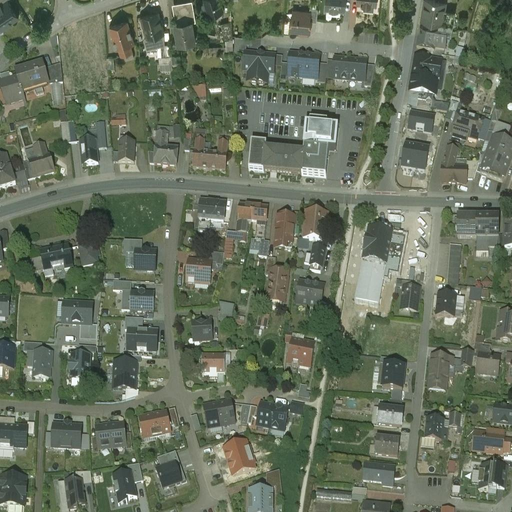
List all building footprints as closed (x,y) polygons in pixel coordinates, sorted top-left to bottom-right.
[(7,0),(6,0),(0,4),(0,29),(19,17),(7,0)] [(219,0),(204,0),(209,15),(223,11),(219,0)] [(326,0),(326,8),(344,10),(344,0),(326,0)] [(445,2),(436,0),(424,0),(421,19),(442,22),(445,2)] [(186,4),(175,6),(177,13),(175,14),(177,23),(174,23),(178,44),(195,41),(192,20),(194,20),(191,2),(185,3),(186,4)] [(375,5),(362,4),(362,8),(362,11),(374,13),(375,5)] [(318,8),(310,8),(309,12),(311,12),(311,21),(317,22),(318,8)] [(309,12),(293,10),(292,19),(291,18),(290,30),(309,32),(311,21),(311,12),(309,12)] [(158,12),(141,16),(147,37),(144,38),(147,47),(157,47),(157,45),(162,45),(162,43),(163,43),(161,36),(164,35),(163,33),(164,33),(158,12)] [(231,20),(221,24),(226,40),(232,38),(231,20)] [(127,21),(110,26),(116,48),(118,47),(121,55),(132,52),(130,44),(134,42),(127,21)] [(438,28),(421,25),(416,49),(434,52),(434,50),(437,34),(438,28)] [(447,36),(437,34),(434,50),(445,51),(447,36)] [(251,37),(242,37),(241,47),(236,46),(236,52),(244,52),(245,47),(250,48),(251,37)] [(162,45),(157,45),(157,47),(158,57),(159,57),(170,56),(169,44),(162,45)] [(275,57),(245,54),(244,73),(247,73),(248,75),(248,83),(267,85),(268,77),(270,75),(274,76),(274,67),(275,58),(275,57)] [(179,55),(172,56),(173,68),(180,67),(179,55)] [(305,57),(290,55),(288,76),(288,78),(303,79),(305,57)] [(170,56),(159,57),(160,76),(173,75),(171,56),(170,56)] [(114,57),(107,57),(108,73),(115,73),(114,57)] [(320,58),(305,57),(303,79),(318,81),(318,77),(319,66),(320,58)] [(283,58),(275,58),(274,67),(282,68),(282,65),(283,58)] [(430,60),(415,58),(412,76),(426,79),(426,81),(428,82),(438,83),(441,62),(430,61),(430,60)] [(351,61),(335,59),(335,63),(333,74),(333,81),(349,82),(351,61)] [(367,63),(351,61),(349,82),(364,84),(365,84),(366,66),(367,63)] [(335,63),(327,63),(327,66),(326,73),(333,74),(335,63)] [(42,65),(16,73),(17,79),(2,84),(8,106),(25,101),(23,93),(49,85),(48,84),(44,71),(42,65)] [(289,66),(282,65),(282,68),(281,75),(288,76),(289,66)] [(61,66),(44,71),(48,84),(63,80),(61,66)] [(327,66),(319,66),(318,77),(326,77),(326,73),(327,66)] [(375,67),(366,66),(365,84),(364,84),(364,88),(371,89),(375,67)] [(426,79),(412,76),(409,93),(419,94),(432,97),(433,90),(427,89),(428,82),(426,81),(426,79)] [(502,92),(505,77),(495,76),(493,90),(502,92)] [(207,100),(207,87),(197,87),(197,100),(207,100)] [(432,97),(419,94),(417,109),(430,112),(432,97)] [(461,108),(450,104),(447,117),(457,120),(459,114),(461,108)] [(459,114),(457,120),(453,134),(477,141),(484,121),(459,114)] [(434,118),(412,115),(409,132),(431,136),(434,118)] [(126,117),(116,117),(116,121),(112,121),(112,128),(126,127),(126,117)] [(511,130),(492,123),(482,155),(487,157),(494,140),(506,144),(511,130)] [(68,124),(61,125),(64,146),(70,146),(68,124)] [(74,124),(68,124),(70,146),(77,145),(74,124)] [(303,150),(304,150),(303,157),(266,153),(264,173),(326,179),(328,152),(336,153),(338,130),(327,129),(309,127),(305,126),(303,150)] [(206,134),(197,133),(196,142),(205,143),(206,134)] [(168,136),(157,135),(156,149),(155,155),(154,167),(177,169),(179,151),(167,150),(168,136)] [(511,146),(506,144),(494,140),(487,157),(481,176),(502,184),(508,169),(511,156),(511,146)] [(96,142),(80,144),(83,168),(98,166),(96,142)] [(205,143),(196,142),(195,153),(194,153),(193,170),(209,172),(211,155),(204,154),(205,143)] [(135,145),(120,144),(119,154),(119,165),(134,166),(135,145)] [(228,145),(219,144),(218,155),(211,155),(209,172),(226,173),(228,156),(227,156),(228,145)] [(267,146),(252,144),(249,172),(264,174),(264,173),(266,153),(266,152),(267,146)] [(44,146),(34,149),(38,160),(30,163),(35,180),(54,174),(49,157),(47,157),(44,146)] [(418,149),(406,147),(402,170),(414,172),(418,149)] [(429,151),(418,149),(414,172),(425,174),(429,151)] [(459,152),(447,149),(442,169),(442,185),(466,186),(466,181),(467,170),(466,170),(454,169),(459,152)] [(7,157),(0,158),(0,190),(16,186),(7,157)] [(30,163),(23,165),(27,182),(35,180),(30,163)] [(478,164),(467,164),(466,170),(467,170),(466,181),(474,181),(479,164),(478,164)] [(225,206),(201,203),(201,208),(200,210),(201,210),(200,219),(199,223),(200,223),(199,234),(210,235),(211,224),(224,225),(225,206)] [(254,208),(240,207),(237,235),(246,236),(247,224),(252,225),(254,208)] [(268,210),(254,208),(252,225),(257,225),(256,233),(266,233),(268,210)] [(328,216),(306,214),(303,241),(311,242),(326,244),(328,216)] [(477,218),(458,218),(457,239),(477,239),(477,218)] [(499,219),(477,218),(477,239),(498,239),(499,239),(499,219)] [(294,220),(278,219),(275,251),(291,252),(294,220)] [(373,232),(369,231),(359,284),(355,302),(379,307),(384,276),(392,235),(373,232)] [(256,233),(255,242),(265,243),(266,233),(256,233)] [(7,234),(0,235),(0,236),(0,235),(0,245),(1,253),(9,252),(7,234)] [(406,238),(392,235),(384,276),(398,279),(406,238)] [(498,239),(477,239),(476,254),(488,254),(488,250),(497,250),(497,249),(498,239)] [(303,241),(299,241),(297,255),(307,255),(307,250),(310,251),(311,242),(303,241)] [(136,253),(141,253),(142,243),(124,242),(123,255),(136,256),(136,253)] [(276,261),(267,260),(270,244),(269,248),(267,260),(264,278),(270,279),(271,273),(274,273),(276,261)] [(94,246),(79,249),(83,269),(98,265),(94,246)] [(269,248),(260,246),(258,259),(267,260),(269,248)] [(461,247),(450,246),(447,286),(458,287),(461,247)] [(69,248),(40,254),(41,260),(23,264),(25,276),(44,272),(45,279),(54,278),(52,271),(64,268),(65,271),(73,269),(69,248)] [(312,252),(309,271),(321,272),(324,254),(312,252)] [(141,253),(136,253),(136,256),(135,273),(155,274),(156,254),(141,253)] [(224,256),(207,254),(206,264),(216,265),(216,267),(223,268),(224,256)] [(206,264),(189,263),(187,284),(210,287),(211,273),(216,273),(216,267),(216,265),(206,264)] [(274,273),(271,273),(270,279),(267,306),(268,309),(275,309),(277,308),(283,309),(288,275),(274,273)] [(122,293),(131,293),(131,284),(113,284),(113,293),(122,294),(122,293)] [(309,286),(300,284),(296,305),(301,306),(301,307),(308,308),(312,286),(309,285),(309,286)] [(316,286),(312,286),(308,308),(316,310),(316,308),(321,309),(324,288),(316,287),(316,286)] [(411,290),(404,289),(404,290),(402,307),(410,308),(410,312),(416,312),(417,301),(416,301),(418,290),(411,290)] [(482,290),(471,289),(469,302),(480,303),(482,290)] [(131,293),(122,293),(122,294),(121,313),(154,315),(154,294),(131,293)] [(456,298),(439,296),(437,317),(453,319),(456,298)] [(9,301),(0,300),(0,318),(8,319),(9,301)] [(96,304),(64,302),(62,325),(95,327),(96,304)] [(219,322),(232,325),(234,315),(221,313),(219,322)] [(511,320),(510,320),(511,315),(504,314),(503,319),(500,319),(498,331),(501,332),(500,342),(511,343),(511,341),(511,340),(511,320)] [(125,333),(128,333),(142,333),(143,321),(125,320),(125,333)] [(211,324),(193,325),(194,342),(202,341),(202,343),(212,343),(211,324)] [(142,333),(128,333),(127,353),(156,354),(157,334),(142,333)] [(303,337),(287,335),(285,345),(291,346),(292,342),(302,343),(303,337)] [(302,343),(292,342),(291,346),(292,346),(290,354),(291,354),(289,366),(292,367),(292,369),(298,370),(298,368),(310,370),(315,346),(302,343)] [(42,346),(24,345),(24,354),(28,355),(28,354),(42,355),(42,346)] [(488,346),(475,345),(473,359),(479,359),(480,356),(487,357),(488,346)] [(0,349),(0,370),(13,372),(15,351),(9,350),(0,349)] [(473,353),(463,352),(461,368),(471,369),(473,353)] [(250,354),(238,353),(235,369),(247,371),(250,354)] [(42,355),(28,354),(28,355),(27,370),(34,370),(34,380),(50,381),(51,367),(52,367),(52,356),(42,355)] [(487,357),(480,356),(479,359),(477,375),(497,378),(500,359),(487,357)] [(90,359),(73,358),(72,366),(70,366),(69,374),(72,374),(72,382),(89,382),(90,359)] [(225,358),(203,358),(202,358),(202,377),(209,377),(209,380),(217,380),(217,377),(225,377),(225,362),(225,358)] [(453,360),(432,358),(428,392),(430,392),(430,389),(445,390),(444,393),(446,393),(448,369),(452,369),(453,360)] [(137,366),(115,365),(114,379),(136,380),(137,366)] [(392,367),(380,366),(379,377),(384,377),(382,390),(402,392),(405,369),(392,367)] [(136,380),(114,379),(114,392),(136,393),(136,380)] [(305,394),(299,393),(298,399),(310,402),(311,395),(305,394)] [(231,405),(204,410),(208,430),(213,429),(214,431),(230,428),(229,426),(235,425),(231,405)] [(304,408),(293,405),(291,415),(302,418),(304,408)] [(289,411),(261,406),(257,427),(263,428),(263,430),(284,434),(285,430),(288,428),(289,423),(287,421),(289,411)] [(511,408),(509,409),(495,407),(493,425),(511,427),(511,408)] [(398,411),(388,410),(380,410),(378,427),(401,429),(403,412),(398,412),(398,411)] [(157,416),(148,418),(149,419),(140,421),(142,432),(141,435),(143,436),(144,441),(150,439),(151,442),(165,439),(165,436),(171,435),(170,431),(171,428),(169,426),(166,415),(158,417),(157,416)] [(460,416),(450,415),(449,428),(457,429),(457,435),(461,435),(462,424),(459,424),(460,416)] [(443,421),(427,420),(425,440),(446,443),(447,431),(442,431),(443,421)] [(15,422),(0,421),(0,453),(14,454),(14,450),(26,451),(27,437),(28,430),(15,429),(15,422)] [(71,425),(65,425),(65,428),(54,428),(53,437),(52,451),(80,452),(81,439),(82,429),(71,429),(71,425)] [(115,427),(105,428),(105,429),(96,430),(99,451),(126,448),(124,427),(115,428),(115,427)] [(505,433),(487,430),(486,435),(486,437),(501,439),(504,440),(505,433)] [(501,439),(486,437),(486,435),(476,433),(475,443),(477,443),(476,454),(502,457),(502,454),(509,455),(510,445),(509,443),(500,442),(501,439)] [(89,439),(81,439),(80,452),(90,453),(89,439)] [(395,441),(385,440),(385,441),(377,440),(375,457),(398,459),(400,442),(395,442),(395,441)] [(504,462),(486,460),(485,467),(495,469),(503,470),(504,462)] [(395,469),(365,466),(363,483),(383,485),(393,486),(395,469)] [(181,467),(162,473),(170,500),(189,495),(181,467)] [(485,467),(481,467),(480,474),(479,485),(479,486),(478,493),(488,494),(489,492),(496,493),(497,490),(504,491),(507,470),(503,470),(495,469),(485,467)] [(279,473),(266,477),(267,490),(276,490),(276,498),(282,498),(279,473)] [(30,477),(2,475),(1,507),(28,508),(30,477)] [(73,475),(74,483),(75,484),(83,483),(83,488),(92,487),(91,475),(73,475)] [(131,479),(113,484),(121,511),(139,506),(131,479)] [(74,483),(64,484),(65,485),(67,507),(68,511),(78,511),(78,509),(86,508),(85,498),(83,498),(83,494),(84,494),(83,488),(83,483),(75,484),(74,483)] [(67,507),(65,485),(58,486),(61,508),(67,507)] [(367,491),(353,490),(352,497),(366,499),(367,491)] [(264,494),(249,494),(249,492),(248,492),(248,511),(273,511),(273,492),(272,492),(264,492),(264,494)]
